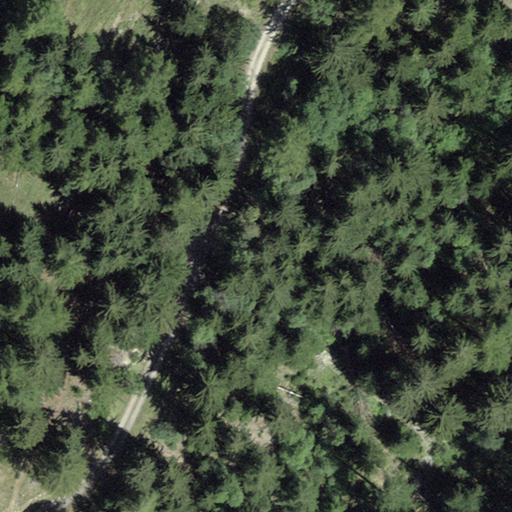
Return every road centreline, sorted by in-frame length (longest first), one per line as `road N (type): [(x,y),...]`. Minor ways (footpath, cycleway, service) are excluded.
road 1 (track): [(43,511),(89,472),(148,378),(233,178),(250,64),(286,0)]
road 2 (track): [(233,178),(350,0)]
